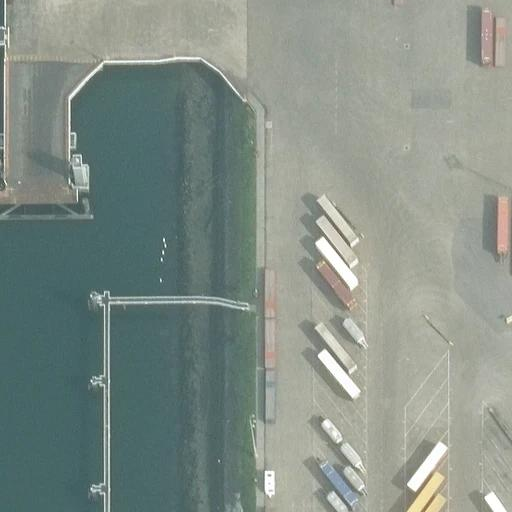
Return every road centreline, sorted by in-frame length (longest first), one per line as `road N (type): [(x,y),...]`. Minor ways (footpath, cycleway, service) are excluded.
road 1 (unknown): [(377,511),(385,221)]
road 2 (unknown): [(417,0),(419,273)]
road 3 (unknown): [(385,221),(334,121),(333,0)]
road 4 (unknown): [(472,511),(477,332)]
